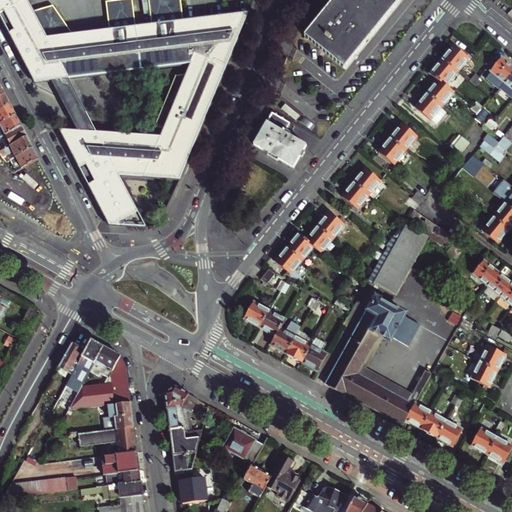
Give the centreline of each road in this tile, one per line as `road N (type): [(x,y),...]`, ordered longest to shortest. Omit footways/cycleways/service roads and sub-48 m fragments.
road 1 (residential): [(205,318),(459,0)]
road 2 (primary): [(492,511),(196,346)]
road 3 (primary): [(178,356),(458,511)]
road 4 (residential): [(119,264),(103,249),(0,50)]
road 5 (tertiary): [(215,171),(283,0)]
road 6 (primary): [(79,301),(0,454)]
road 7 (tertiary): [(205,318),(200,220),(215,171)]
road 8 (tertiary): [(215,171),(174,241),(119,264)]
